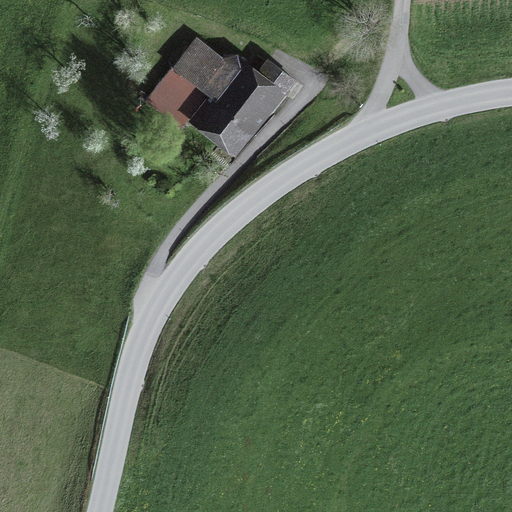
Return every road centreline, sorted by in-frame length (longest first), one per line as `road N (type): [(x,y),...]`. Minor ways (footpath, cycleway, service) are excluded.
road 1 (tertiary): [(99,511),(135,354),(173,281),(244,206),(357,135)]
road 2 (track): [(307,94),(394,0)]
